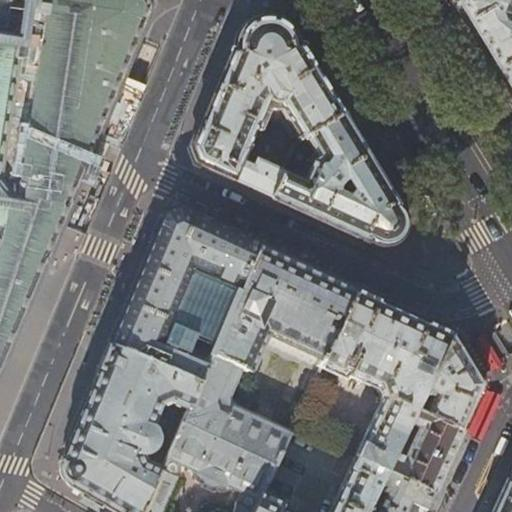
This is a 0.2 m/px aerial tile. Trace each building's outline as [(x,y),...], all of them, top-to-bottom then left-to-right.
[(0,0),(0,369),(44,264),(45,264),(62,224),(71,203),(70,202),(80,176),(105,117),(150,10),(149,10),(149,7),(149,3),(147,0),(146,0),(0,0)] [(511,0),(461,0),(451,7),(480,54),(511,106),(511,0)] [(300,141),(306,137),(342,115),(325,86),(301,47),(295,47),(293,37),(289,31),(283,25),(277,22),(269,20),(262,20),(254,21),(251,23),(245,28),(240,34),(238,37),(235,44),(235,52),(230,52),(213,94),(189,151),(194,164),(219,175),(268,198),(278,178),(241,161),(267,104),(274,106),(278,106),(300,141)] [(342,115),(306,137),(319,159),(316,161),(311,167),(309,171),(303,168),(298,177),(304,179),(302,184),(280,174),(278,178),(268,198),(365,243),(365,240),(375,244),(379,245),(384,246),(388,245),(395,241),(399,237),(400,234),(402,231),(403,225),(402,217),(400,213),(395,207),(397,205),(346,122),(342,115)] [(239,291),(258,247),(218,229),(175,209),(161,215),(136,277),(107,346),(157,367),(167,371),(197,384),(207,363),(193,357),(195,352),(184,347),(183,348),(171,343),(169,347),(162,344),(164,339),(167,341),(171,330),(169,329),(171,324),(174,325),(188,291),(185,290),(192,271),(209,279),(207,284),(215,287),(217,282),(239,291)] [(322,361),(355,291),(309,270),(258,247),(239,291),(209,356),(242,372),(251,370),(266,336),(322,361)] [(403,313),(355,291),(322,361),(318,369),(341,380),(344,375),(377,391),(379,399),(352,459),(383,474),(384,473),(393,455),(402,435),(414,412),(418,404),(424,390),(451,336),(434,328),(403,313)] [(455,342),(451,336),(424,390),(432,395),(426,408),(418,404),(414,412),(461,432),(471,410),(482,385),(476,376),(458,348),(455,342)] [(481,373),(463,345),(458,348),(476,376),(481,373)] [(157,367),(107,346),(59,462),(67,485),(79,492),(113,511),(142,511),(160,470),(142,462),(141,457),(145,456),(150,453),(153,449),(155,444),(155,439),(154,434),(152,430),(150,428),(160,406),(168,403),(186,411),(197,384),(167,371),(162,382),(152,378),(157,367)] [(181,466),(193,471),(194,477),(199,481),(216,490),(219,490),(223,490),(227,489),(229,487),(243,494),(257,500),(259,497),(288,433),(263,422),(263,421),(250,415),(248,415),(230,407),(226,399),(239,370),(209,356),(207,363),(197,384),(186,411),(165,459),(181,466)] [(445,466),(461,432),(414,412),(402,435),(407,438),(405,442),(409,444),(402,459),(393,455),(384,473),(432,494),(445,466)] [(142,511),(162,511),(178,478),(176,477),(181,466),(165,459),(160,470),(142,511)] [(383,474),(352,459),(326,511),(280,511),(283,508),(259,497),(257,500),(251,511),(364,511),(365,511),(368,504),(377,486),(383,474)] [(509,475),(508,482),(503,482),(491,509),(489,511),(511,511),(511,466),(510,469),(509,475)] [(384,473),(383,474),(377,486),(382,488),(380,493),(384,495),(375,511),(423,511),(432,494),(384,473)] [(251,511),(257,500),(243,494),(233,511),(251,511)]
